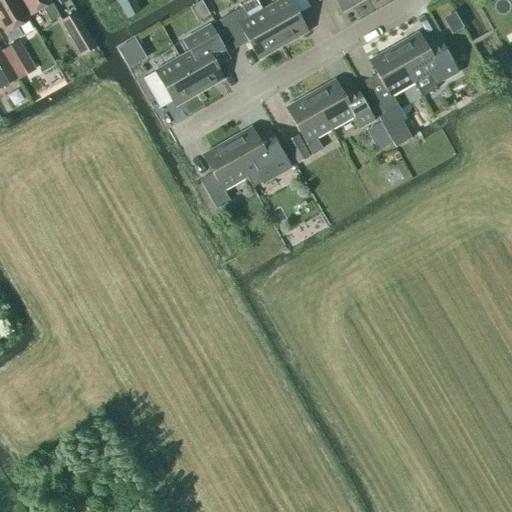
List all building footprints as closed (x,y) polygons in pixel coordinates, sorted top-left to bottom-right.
[(0,0),(0,26),(10,43),(20,36),(17,30),(29,23),(15,0),(0,0)] [(60,18),(49,0),(18,0),(29,19),(43,11),(51,24),(60,18)] [(114,0),(126,20),(140,11),(133,0),(114,0)] [(282,0),(262,12),(282,47),(306,33),(296,15),(309,8),(304,0),(282,0)] [(316,0),(319,3),(323,0),(333,0),(341,13),(364,0),(316,0)] [(248,20),(241,8),(218,21),(235,50),(248,43),(258,61),(282,47),(262,12),(248,20)] [(454,13),(442,19),(446,27),(458,21),(454,13)] [(76,50),(89,42),(73,16),(60,24),(76,50)] [(178,59),(198,94),(223,80),(213,63),(225,56),(209,27),(186,40),(193,51),(178,59)] [(393,48),(413,84),(427,76),(434,87),(456,74),(440,45),(427,52),(417,35),(393,48)] [(134,39),(116,50),(123,61),(141,51),(134,39)] [(1,51),(17,80),(35,70),(18,41),(1,51)] [(389,97),(413,84),(393,48),(369,62),(389,97)] [(0,89),(17,80),(1,51),(0,49),(0,89)] [(174,108),(198,94),(178,59),(154,73),(174,108)] [(310,95),(330,131),(353,118),(359,129),(373,121),(356,92),(344,99),(334,82),(310,95)] [(155,89),(143,96),(148,103),(159,96),(155,89)] [(9,113),(28,104),(21,90),(2,99),(9,113)] [(315,139),(330,131),(310,95),(285,109),(312,156),(321,150),(315,139)] [(379,118),(378,118),(385,131),(401,122),(405,120),(398,107),(382,116),(379,118)] [(379,123),(365,131),(365,132),(371,142),(385,134),(379,123)] [(226,143),(246,179),(269,165),(273,172),(287,164),(273,140),(261,147),(250,129),(226,143)] [(297,164),(308,157),(296,136),(285,143),(297,164)] [(223,192),(246,179),(226,143),(202,156),(212,174),(199,181),(216,210),(229,203),(223,192)]
